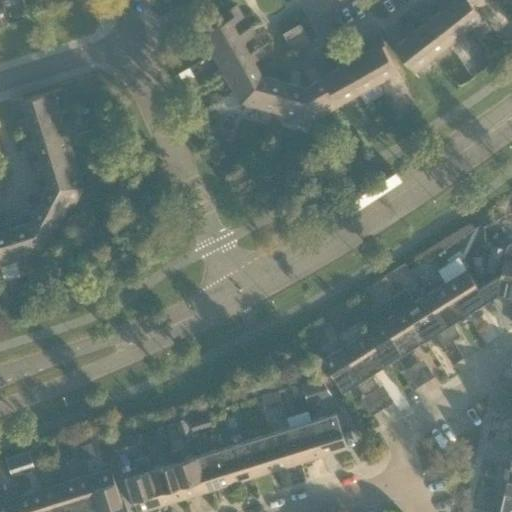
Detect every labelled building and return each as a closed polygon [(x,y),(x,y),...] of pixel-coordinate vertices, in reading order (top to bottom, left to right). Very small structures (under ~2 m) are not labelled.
[(448,5),(451,3),(448,0),(436,0),(443,9),(433,16),(430,19),(450,44),(467,31),(448,5)] [(472,0),(454,0),(451,3),(448,5),(467,31),(484,18),(488,24),(489,23),(478,9),(479,8),(472,0)] [(240,33),(234,22),(244,17),(237,4),(225,11),(230,18),(196,37),(196,38),(203,34),(213,52),(241,36),(240,33)] [(430,19),(433,16),(426,7),(419,12),(426,22),(417,29),(414,32),(433,57),(450,44),(430,19)] [(414,32),(417,29),(409,20),(401,26),(409,35),(395,46),(419,77),(420,77),(415,71),(433,57),(414,32)] [(292,39),(296,40),(301,23),(284,33),(288,41),(292,39)] [(301,23),(296,40),(300,41),(302,45),(311,40),(301,23)] [(252,55),(250,52),(245,42),(255,36),(250,27),(240,33),(241,36),(213,52),(223,71),(252,55)] [(402,78),(383,44),(386,42),(379,31),(371,35),(377,46),(367,52),(363,54),(379,83),(397,73),(401,78),(402,78)] [(363,54),(367,52),(361,41),(352,46),(358,57),(348,63),(344,65),(360,93),(379,83),(363,54)] [(235,91),(263,75),(255,60),(266,54),(261,46),(250,52),(252,55),(223,71),(235,91)] [(344,65),(348,63),(342,52),(334,56),(340,67),(329,73),(325,75),(341,104),(360,93),(344,65)] [(325,75),(329,73),(323,63),(315,67),(321,78),(306,87),(322,115),(341,104),(325,75)] [(276,113),(285,81),(263,75),(235,91),(242,104),(276,113)] [(322,115),(306,87),(285,81),(276,113),(310,122),(322,115)] [(60,111),(54,91),(61,89),(61,88),(24,99),(23,96),(10,100),(13,109),(24,105),(28,117),(29,120),(60,111)] [(35,141),(67,131),(60,111),(29,120),(28,117),(16,120),(19,129),(31,126),(34,137),(35,141)] [(41,162),(73,152),(67,131),(35,141),(34,137),(22,141),(25,150),(37,146),(40,158),(41,162)] [(48,184),(80,174),(73,152),(41,162),(40,158),(29,162),(31,171),(43,167),(48,184)] [(67,218),(84,187),(80,174),(48,184),(38,203),(67,218)] [(51,250),(67,218),(38,203),(28,223),(37,254),(51,250)] [(37,254),(28,223),(12,228),(8,216),(0,218),(0,221),(3,231),(6,230),(16,261),(37,254)] [(6,230),(3,231),(0,231),(0,265),(16,261),(6,230)] [(511,296),(511,242),(509,244),(506,249),(500,274),(486,283),(493,296),(497,294),(511,296)] [(485,271),(498,274),(504,248),(492,245),(485,271)] [(473,256),(475,276),(485,275),(483,255),(473,256)] [(486,283),(479,288),(459,257),(439,269),(446,282),(465,314),(493,296),(486,283)] [(452,322),(465,314),(446,282),(425,295),(453,339),(460,335),(452,322)] [(453,339),(425,295),(415,302),(406,288),(396,294),(425,339),(438,331),(446,344),(453,339)] [(412,347),(425,339),(396,294),(386,300),(395,314),(385,321),(412,365),(420,360),(412,347)] [(371,310),(365,300),(354,308),(360,317),(371,310)] [(405,370),(412,365),(385,321),(364,333),(384,365),(397,357),(405,370)] [(371,373),(384,365),(364,333),(344,346),(372,390),(379,386),(371,373)] [(364,395),(372,390),(344,346),(323,360),(342,391),(356,382),(364,395)] [(303,381),(309,400),(330,392),(319,376),(303,381)] [(304,394),(301,383),(291,386),(294,397),(304,394)] [(282,404),(277,390),(277,389),(262,394),(262,395),(266,409),(282,404)] [(213,427),(208,412),(189,418),(194,433),(213,427)] [(323,455),(347,448),(336,412),(312,420),(323,455)] [(300,462),(289,427),(285,415),(274,419),(277,430),(266,434),(277,469),(300,462)] [(300,462),(323,455),(312,420),(289,427),(300,462)] [(231,483),(254,476),(243,441),(238,424),(227,427),(233,444),(220,448),(231,483)] [(156,444),(167,441),(163,425),(152,428),(156,444)] [(185,459),(176,430),(165,433),(174,462),(185,498),(208,491),(197,455),(185,459)] [(113,441),(118,457),(141,449),(136,434),(113,441)] [(254,476),(277,469),(266,434),(243,441),(254,476)] [(52,442),(58,461),(74,456),(68,437),(52,442)] [(81,445),(85,458),(96,455),(93,442),(81,445)] [(208,491),(231,483),(220,448),(197,455),(208,491)] [(14,456),(14,455),(6,458),(7,459),(11,472),(19,470),(14,456)] [(138,511),(139,511),(162,505),(151,469),(147,455),(133,460),(137,474),(127,477),(138,511)] [(162,505),(185,498),(174,462),(151,469),(162,505)] [(98,510),(122,503),(111,468),(87,475),(98,510)] [(92,511),(98,510),(87,475),(64,482),(73,511),(92,511)] [(73,511),(64,482),(41,489),(48,511),(73,511)] [(48,511),(41,489),(18,496),(23,511),(48,511)] [(511,511),(511,492),(504,491),(499,511),(511,511)] [(23,511),(18,496),(0,501),(0,511),(23,511)]
